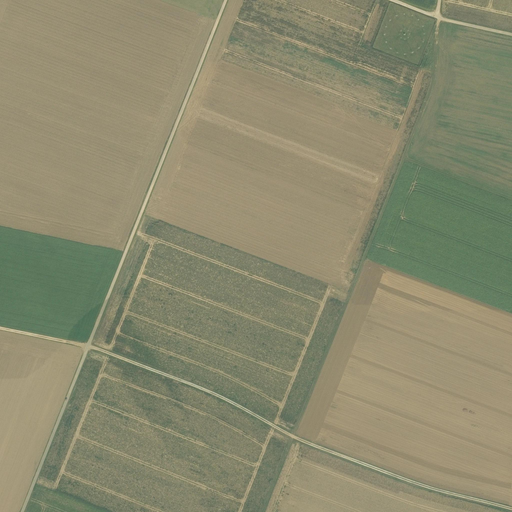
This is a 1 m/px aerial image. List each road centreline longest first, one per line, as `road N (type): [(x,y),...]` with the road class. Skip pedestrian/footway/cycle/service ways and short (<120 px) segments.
road 1 (track): [(22,511),(227,0)]
road 2 (track): [(511,508),(417,485),(88,347),(0,328)]
road 3 (track): [(437,17),(432,84),(291,437)]
